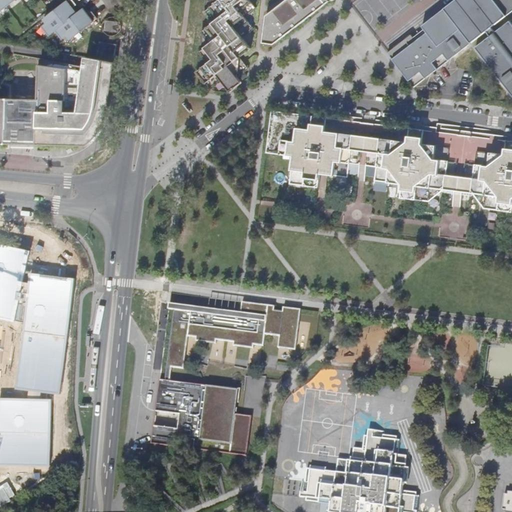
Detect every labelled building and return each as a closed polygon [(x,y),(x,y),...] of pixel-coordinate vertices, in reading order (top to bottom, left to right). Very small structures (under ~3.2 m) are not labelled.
[(0,0),(0,10),(13,0),(0,0)] [(43,26),(52,35),(58,30),(65,39),(69,36),(72,34),(74,37),(99,18),(93,11),(89,14),(86,17),(82,10),(75,16),(70,10),(77,5),(73,0),(68,0),(47,17),(50,20),(47,23),(43,26)] [(207,64),(195,72),(210,90),(222,81),(230,92),(242,83),(229,66),(252,48),(243,37),(254,28),(246,17),(257,8),(250,0),(212,0),(215,3),(203,11),(213,23),(202,32),(210,44),(198,52),(207,64)] [(287,0),(266,16),(263,43),(273,45),(329,1),(327,0),(287,0)] [(484,0),(456,0),(451,4),(478,38),(486,31),(492,27),(501,21),(484,0)] [(511,0),(484,0),(501,21),(511,11),(511,0)] [(468,46),(478,38),(451,4),(422,26),(425,30),(390,57),(414,88),(468,46)] [(119,19),(109,18),(106,20),(104,23),(103,25),(103,28),(104,31),(106,34),(108,35),(111,36),(115,36),(118,34),(120,32),(122,29),(122,26),(121,23),(120,21),(119,19)] [(497,33),(492,27),(486,31),(491,37),(476,48),(511,94),(511,23),(511,22),(497,33)] [(99,42),(96,59),(114,62),(117,45),(99,42)] [(38,99),(38,140),(93,142),(96,139),(98,136),(101,132),(103,129),(105,125),(107,120),(108,116),(109,111),(116,63),(86,57),(84,71),(39,65),(38,99)] [(38,99),(8,99),(7,140),(38,140),(38,99)] [(511,141),(350,121),(327,118),(272,111),(267,152),(280,154),(294,156),(291,184),(319,188),(321,173),(329,174),(348,176),(350,163),(377,166),(383,167),(381,180),(382,182),(390,183),(390,182),(403,184),(402,198),(416,199),(429,201),(445,189),(446,191),(453,192),(454,190),(463,191),(465,193),(470,194),(473,192),(485,207),(499,209),(511,210),(511,141)] [(0,318),(23,324),(15,389),(28,391),(27,398),(0,397),(0,465),(50,466),(51,399),(40,399),(41,392),(59,395),(73,278),(25,272),(29,251),(0,244),(0,318)] [(278,348),(296,350),(301,310),(284,308),(283,312),(275,311),(275,306),(243,302),(240,313),(170,304),(170,310),(175,310),(166,381),(161,380),(156,412),(180,415),(178,429),(154,426),(152,445),(246,456),(252,417),(235,414),(239,389),(171,381),(173,367),(184,369),(189,337),(197,337),(197,342),(216,344),(217,340),(234,342),(234,346),(254,349),(255,345),(264,346),(265,335),(280,336),(278,348)] [(318,394),(340,426),(361,411),(338,379),(318,394)] [(305,398),(286,415),(312,445),(332,428),(305,398)] [(427,426),(441,427),(442,415),(427,414),(427,426)] [(333,511),(419,511),(420,505),(415,505),(415,499),(403,498),(406,470),(393,468),(395,455),(400,456),(402,445),(396,444),(397,440),(386,439),(387,435),(373,433),(372,437),(369,436),(367,450),(370,451),(368,464),(340,461),(339,473),(327,471),(327,467),(314,466),(314,470),(309,469),(307,483),(305,482),(303,496),(309,497),(309,503),(322,505),(323,499),(335,502),(333,511)]
